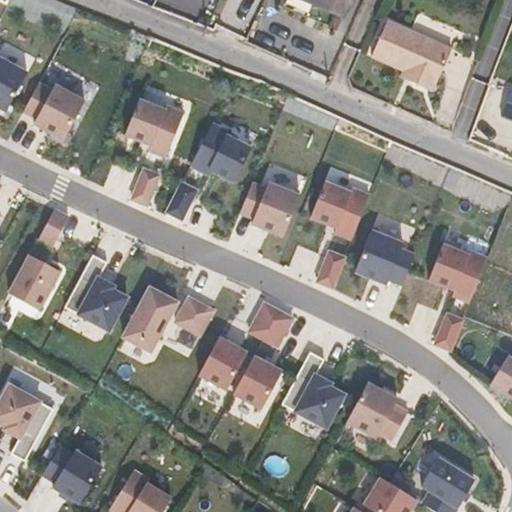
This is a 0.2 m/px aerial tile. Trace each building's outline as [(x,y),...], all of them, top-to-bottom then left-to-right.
[(306,0),(343,16),(350,0),(306,0)] [(388,20),(372,56),(404,70),(402,76),(433,91),(452,49),(388,20)] [(0,109),(6,112),(10,104),(25,73),(0,59),(0,109)] [(52,91),(39,84),(24,112),(37,119),(34,125),(63,140),(84,102),(55,86),(52,91)] [(139,101),(125,136),(142,142),(151,146),(149,151),(167,158),(184,114),(167,107),(165,111),(139,101)] [(212,124),(191,166),(207,175),(210,170),(218,175),(235,183),(251,149),(227,137),(229,133),(212,124)] [(159,176),(144,170),(132,200),(147,206),(159,176)] [(350,194),(324,183),(310,218),(327,225),(336,229),(334,233),(352,240),(369,197),(352,190),(350,194)] [(196,192),(182,184),(167,213),(182,220),(196,192)] [(266,190),(252,184),(250,190),(240,214),(254,220),(252,225),(282,238),(293,211),(298,197),(268,184),(266,190)] [(39,239),(53,246),(69,218),(55,211),(39,239)] [(403,245),(371,232),(355,273),(386,286),(388,280),(402,286),(408,272),(414,256),(400,250),(403,245)] [(452,296),(470,303),(486,263),(487,259),(470,252),(468,257),(443,246),(428,281),(445,288),(454,291),(452,296)] [(329,253),(317,283),(332,289),(341,267),(344,259),(329,253)] [(44,264),(30,256),(9,295),(39,311),(59,273),(44,264)] [(107,264),(93,256),(65,308),(109,332),(128,299),(113,291),(114,288),(112,287),(99,280),(103,271),(107,264)] [(117,278),(103,271),(99,280),(112,287),(117,278)] [(169,320),(176,306),(177,304),(150,289),(123,338),(150,353),(169,320)] [(214,312),(189,298),(183,309),(175,323),(200,336),(214,312)] [(278,312),(264,304),(249,332),(263,340),(278,312)] [(277,348),(293,320),(278,312),(263,340),(277,348)] [(462,321),(447,315),(435,345),(450,351),(462,321)] [(247,354),(219,339),(198,376),(227,392),(240,368),(246,356),(247,354)] [(281,405),(326,429),(344,396),(329,388),(331,385),(328,384),(315,377),(320,368),(324,361),(310,353),(281,405)] [(252,360),(246,356),(240,368),(246,371),(252,360)] [(261,410),(282,373),(268,365),(254,358),(252,360),(246,371),(233,395),(261,410)] [(511,361),(507,358),(490,385),(511,398),(511,361)] [(333,375),(320,368),(315,377),(328,384),(333,375)] [(346,423),(376,439),(379,434),(392,441),(408,413),(394,406),(397,400),(367,384),(346,423)] [(23,463),(53,412),(10,387),(0,403),(0,424),(5,428),(3,431),(6,432),(18,440),(13,449),(9,455),(23,463)] [(18,440),(6,432),(0,441),(13,449),(18,440)] [(72,457),(59,449),(42,476),(55,484),(52,489),(79,506),(101,469),(74,453),(72,457)] [(430,492),(422,505),(433,511),(455,511),(474,482),(438,459),(421,487),(430,492)] [(133,471),(109,511),(162,511),(170,500),(147,485),(149,481),(133,471)] [(391,486),(380,479),(364,506),(372,511),(409,511),(417,501),(391,486)]
